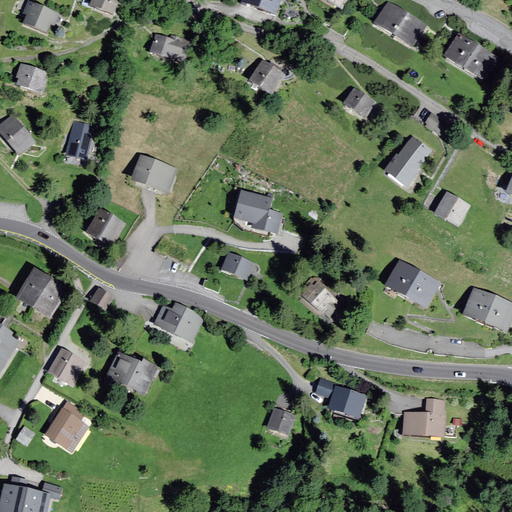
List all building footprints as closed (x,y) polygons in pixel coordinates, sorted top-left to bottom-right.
[(118,0),(93,0),(90,7),(112,15),(118,0)] [(273,15),(278,0),(245,0),(244,4),(273,15)] [(346,0),(325,0),(341,9),(346,0)] [(54,26),(58,15),(33,5),(25,26),(47,34),(50,25),(54,26)] [(424,28),(388,6),(376,26),(412,48),(424,28)] [(184,65),(191,42),(172,37),(171,41),(156,36),(151,55),(184,65)] [(496,60),(460,37),(446,59),(483,82),(496,60)] [(284,77),(263,63),(250,83),(270,97),(284,77)] [(42,96),(48,75),(21,66),(17,80),(20,81),(17,88),(42,96)] [(365,120),(375,104),(354,91),(344,106),(365,120)] [(443,137),(449,125),(432,115),(427,125),(430,126),(429,129),(443,137)] [(34,144),(12,118),(0,128),(0,134),(19,157),(34,144)] [(94,128),(75,123),(67,156),(86,161),(94,128)] [(406,188),(431,152),(412,140),(399,158),(397,157),(386,173),(406,188)] [(175,170),(142,159),(141,162),(133,183),(167,194),(175,170)] [(276,234),(281,216),(269,213),(271,201),(242,194),(236,219),(254,224),(253,229),(276,234)] [(469,207),(447,195),(435,215),(457,228),(469,207)] [(125,227),(100,213),(87,236),(112,250),(125,227)] [(247,281),(253,265),(229,255),(223,272),(247,281)] [(426,310),(439,285),(400,265),(386,289),(426,310)] [(66,291),(34,272),(17,302),(49,320),(66,291)] [(332,319),(341,308),(337,304),(338,302),(317,285),(313,289),(310,286),(301,297),(323,315),(325,313),(332,319)] [(114,299),(99,290),(91,304),(106,313),(114,299)] [(511,318),(511,306),(474,292),(464,318),(506,334),(511,318)] [(203,318),(176,306),(173,312),(163,308),(155,327),(192,344),(203,318)] [(10,340),(12,337),(0,329),(0,374),(18,345),(10,340)] [(72,387),(84,363),(61,352),(49,375),(72,387)] [(143,396),(156,369),(144,364),(142,367),(119,355),(107,379),(143,396)] [(335,385),(321,380),(316,394),(330,399),(335,385)] [(365,398),(336,389),(329,411),(358,420),(365,398)] [(443,439),(445,402),(427,401),(427,416),(406,415),(405,437),(443,439)] [(85,416),(67,404),(46,437),(66,450),(82,425),(80,423),(85,416)] [(288,437),(294,417),(274,411),(268,431),(288,437)] [(35,435),(25,428),(17,441),(27,448),(35,435)] [(42,496),(5,488),(0,508),(0,511),(48,511),(51,499),(59,500),(62,489),(45,486),(42,496)]
